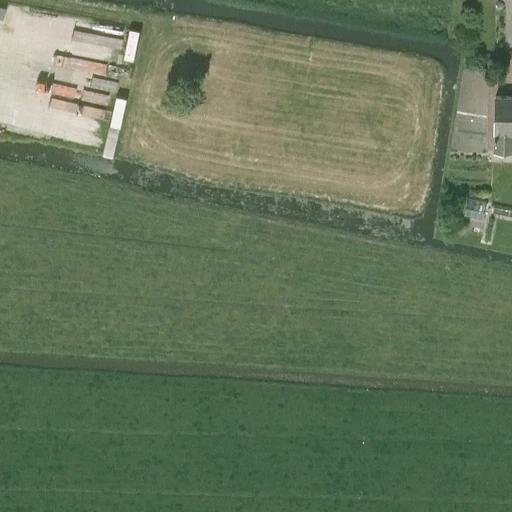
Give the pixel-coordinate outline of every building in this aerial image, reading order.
[(123,91),(134,25),(78,16),(67,82),(123,91)] [(45,91),(39,118),(2,110),(0,120),(0,121),(66,136),(69,124),(99,131),(102,117),(52,106),(54,93),(45,91)] [(122,155),(130,95),(118,93),(110,153),(122,155)] [(87,113),(102,116),(106,98),(91,95),(87,113)] [(511,96),(495,96),(494,151),(511,151),(511,96)]
